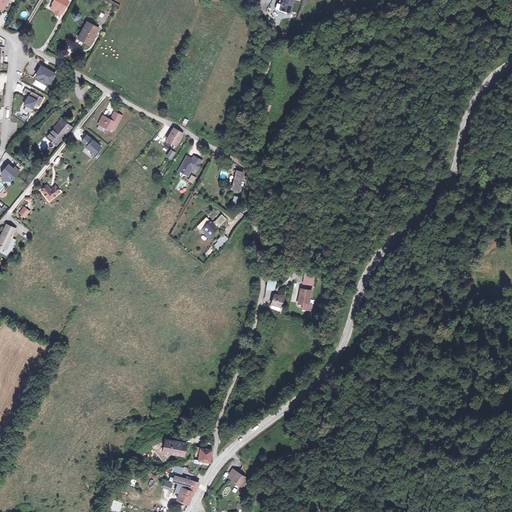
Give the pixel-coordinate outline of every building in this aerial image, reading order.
[(0,0),(0,9),(3,12),(10,1),(8,0),(0,0)] [(57,0),(55,5),(52,10),(57,13),(57,12),(62,15),(64,12),(65,9),(67,9),(70,3),(66,1),(66,0),(57,0)] [(99,30),(88,24),(80,38),(86,41),(85,43),(90,46),(99,30)] [(40,64),(33,76),(49,85),(56,73),(40,64)] [(33,85),(45,90),(47,85),(36,80),(33,85)] [(24,105),(33,110),(38,100),(29,95),(24,105)] [(109,120),(103,117),(98,125),(109,130),(110,129),(115,131),(122,116),(115,113),(112,118),(111,121),(109,120)] [(55,144),(69,128),(60,119),(45,136),(55,144)] [(179,144),(186,133),(179,128),(176,126),(169,139),(179,144)] [(79,141),(95,155),(102,146),(86,133),(79,141)] [(177,170),(188,176),(193,168),(197,171),(203,160),(193,155),(192,157),(186,154),(177,170)] [(15,165),(13,167),(8,163),(0,170),(0,176),(7,184),(21,171),(15,165)] [(244,171),(238,169),(233,186),(240,188),(244,171)] [(191,175),(188,181),(193,184),(196,178),(191,175)] [(48,185),(42,190),(50,200),(61,192),(56,186),(51,190),(48,185)] [(242,196),(235,194),(233,203),(239,204),(242,196)] [(30,211),(25,207),(20,213),(26,217),(30,211)] [(213,232),(219,226),(211,218),(205,225),(209,228),(206,231),(210,236),(213,233),(213,232)] [(16,230),(11,227),(7,234),(4,232),(0,240),(0,245),(7,249),(9,246),(13,248),(15,244),(10,242),(12,239),(16,230)] [(229,236),(224,232),(219,238),(224,242),(229,236)] [(313,285),(314,274),(304,274),(303,284),(313,285)] [(270,281),(268,289),(275,290),(277,280),(270,281)] [(312,289),(302,287),(299,301),(304,303),(302,311),(306,312),(307,309),(313,310),(315,303),(312,302),(311,304),(309,303),(312,289)] [(278,296),(274,308),(282,312),(286,299),(281,297),(278,296)] [(188,442),(166,437),(163,450),(185,455),(188,442)] [(199,459),(211,461),(214,449),(199,446),(195,461),(198,461),(199,459)] [(174,472),(183,474),(185,468),(176,465),(174,472)] [(242,487),(247,479),(235,469),(229,477),(242,487)] [(179,483),(193,489),(196,482),(185,478),(181,477),(179,483)] [(172,490),(174,483),(166,481),(164,488),(172,490)] [(178,498),(189,503),(190,501),(193,491),(183,487),(183,486),(179,484),(177,491),(178,491),(180,492),(179,495),(178,498)]
